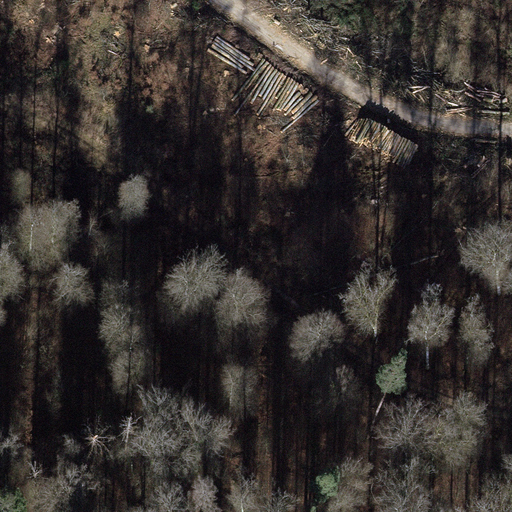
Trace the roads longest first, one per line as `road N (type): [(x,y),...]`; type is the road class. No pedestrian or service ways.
road 1 (track): [(511,411),(441,395),(358,360),(114,161),(42,115),(0,107)]
road 2 (track): [(225,0),(321,65),(414,109),(511,132)]
